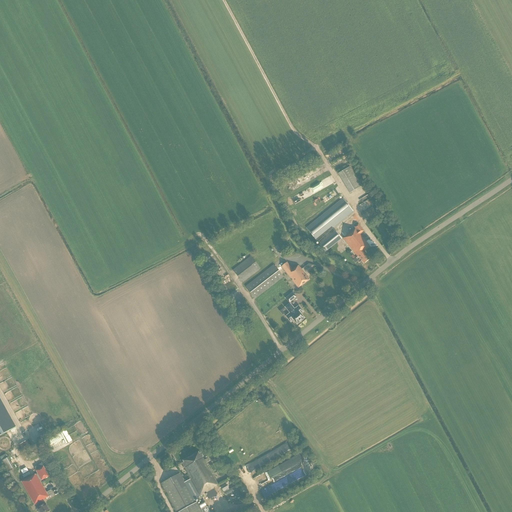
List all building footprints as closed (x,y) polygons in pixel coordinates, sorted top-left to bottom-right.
[(349,193),(361,186),(350,167),(338,174),(349,193)] [(294,205),(332,185),(328,177),(290,197),(294,205)] [(289,190),(296,186),(293,182),(286,186),(289,190)] [(321,199),(324,204),(338,193),(334,189),(321,199)] [(343,199),(306,229),(316,241),(332,228),(353,211),(343,199)] [(366,233),(359,224),(355,228),(356,229),(353,232),(352,231),(343,238),(358,257),(359,256),(364,263),(370,259),(364,252),(371,247),(362,236),(366,233)] [(332,228),(316,241),(317,241),(320,245),(325,252),(341,239),(332,228)] [(273,239),(255,250),(259,256),(277,245),(273,239)] [(242,283),(260,269),(251,256),(233,270),(242,283)] [(292,270),(287,263),(281,267),(294,284),(298,289),(304,284),(309,280),(298,266),(295,268),(292,270)] [(282,276),(277,269),(274,265),(249,284),(245,287),(255,299),(275,284),(283,278),(282,276)] [(288,302),(295,297),(292,292),(285,298),(288,302)] [(294,309),(290,303),(284,307),(289,313),(285,316),(290,323),(293,321),(297,325),(305,318),(302,315),(304,312),(298,305),(294,309)] [(0,436),(16,427),(0,398),(0,436)] [(65,429),(53,435),(59,449),(72,443),(65,429)] [(27,460),(38,454),(34,448),(24,454),(27,460)] [(199,454),(198,453),(182,461),(183,463),(182,463),(200,496),(214,489),(213,488),(218,486),(200,453),(199,454)] [(8,458),(2,462),(7,472),(14,468),(8,458)] [(42,481),(49,476),(48,474),(42,463),(35,467),(38,473),(32,477),(32,476),(22,482),(34,505),(35,504),(38,508),(37,508),(39,511),(47,511),(49,511),(46,504),(45,505),(43,501),(49,497),(49,496),(53,494),(51,490),(47,493),(40,481),(41,480),(42,481)] [(297,477),(307,472),(303,465),(293,469),(297,477)] [(13,470),(8,473),(14,485),(20,482),(13,470)] [(180,474),(162,484),(176,511),(201,511),(195,500),(200,497),(190,479),(185,482),(180,474)] [(263,494),(269,492),(266,486),(255,490),(259,499),(264,496),(263,494)]
